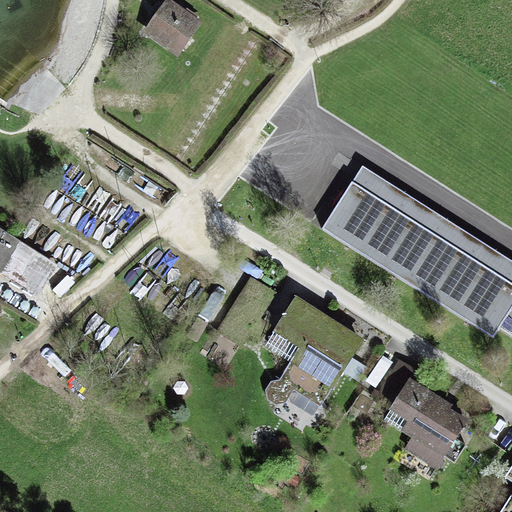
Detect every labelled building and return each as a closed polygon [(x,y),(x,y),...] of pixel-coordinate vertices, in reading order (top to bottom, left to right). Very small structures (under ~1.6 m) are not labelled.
[(210,26),(171,0),(170,0),(148,34),(187,60),(210,26)] [(511,310),(511,284),(354,184),(325,231),(494,338),(511,310)] [(52,265),(0,232),(0,269),(36,292),(42,281),(52,265)] [(357,343),(294,306),(271,345),(292,357),(278,381),(321,406),(357,343)] [(474,422),(412,381),(385,423),(447,464),(474,422)]
